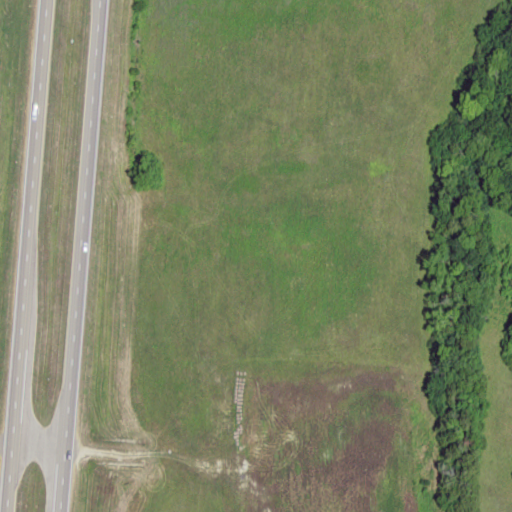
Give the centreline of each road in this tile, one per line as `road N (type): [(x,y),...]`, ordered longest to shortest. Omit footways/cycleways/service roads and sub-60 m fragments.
road 1 (trunk): [(54,511),(96,0)]
road 2 (trunk): [(44,0),(5,511)]
